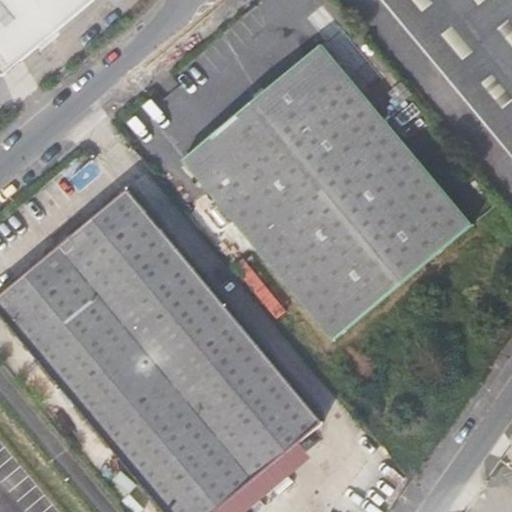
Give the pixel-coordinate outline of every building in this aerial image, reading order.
[(0,0),(0,76),(1,77),(92,0),(0,0)] [(511,0),(382,0),(511,158),(511,0)] [(184,159),(334,341),(473,226),(321,44),(184,159)] [(229,511),(327,430),(128,191),(0,296),(0,312),(165,511),(229,511)] [(40,511),(0,464),(0,511),(40,511)]
